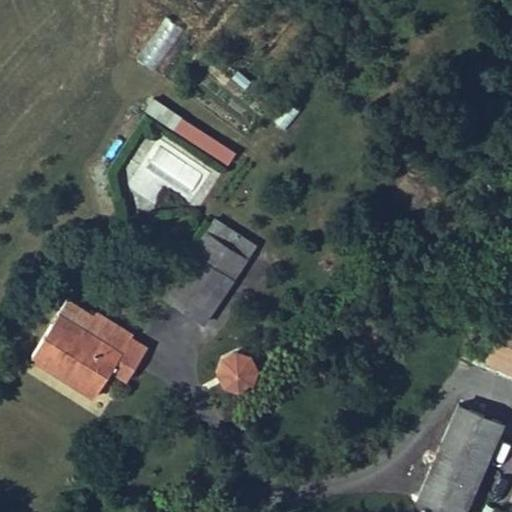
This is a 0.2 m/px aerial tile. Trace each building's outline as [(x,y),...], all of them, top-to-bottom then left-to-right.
[(167,14),(137,51),(156,66),(186,29),(167,14)] [(289,126),(298,105),(285,99),(276,120),(289,126)] [(172,110),(165,121),(226,158),(233,147),(172,110)] [(206,231),(191,252),(230,278),(244,257),(206,231)] [(202,321),(230,278),(191,252),(162,295),(202,321)] [(93,396),(120,353),(77,325),(85,311),(66,299),(31,356),(93,396)] [(77,325),(120,353),(129,339),(85,311),(77,325)] [(511,321),(496,315),(493,321),(478,358),(511,372),(511,321)] [(218,384),(255,386),(256,349),(220,347),(218,384)] [(417,496),(419,497),(455,511),(462,511),(472,490),(501,422),(457,403),(417,496)]
